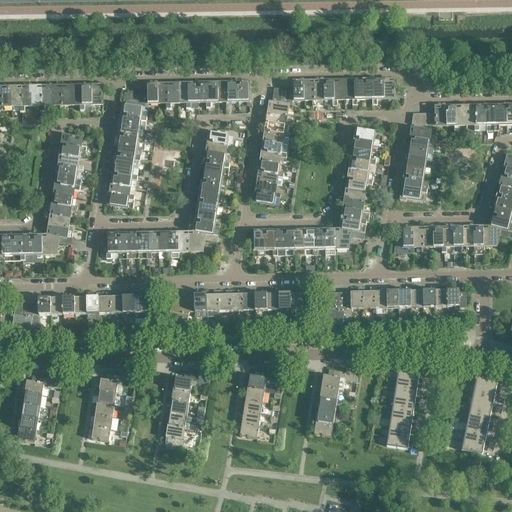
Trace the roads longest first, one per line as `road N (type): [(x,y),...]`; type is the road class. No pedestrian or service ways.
road 1 (residential): [(481,357),(0,361)]
road 2 (residential): [(96,227),(186,226),(205,120),(256,122)]
road 3 (residential): [(402,118),(349,119),(331,224),(242,223)]
road 4 (residential): [(0,230),(37,230),(57,124),(111,123)]
road 5 (residential): [(511,145),(502,144),(482,222),(389,225)]
road 6 (residential): [(264,78),(403,74),(416,93)]
road 7 (residential): [(87,284),(234,280)]
road 8 (residential): [(234,280),(381,277)]
road 9 (residential): [(119,81),(264,78)]
